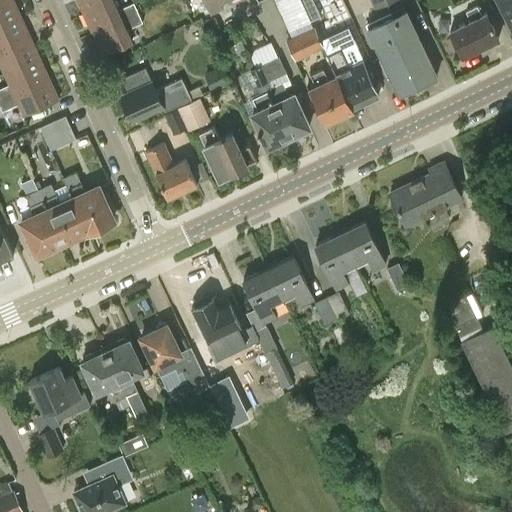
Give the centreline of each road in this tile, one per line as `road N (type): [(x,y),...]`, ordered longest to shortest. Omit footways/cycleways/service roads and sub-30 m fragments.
road 1 (secondary): [(158,249),(511,81)]
road 2 (residential): [(158,249),(43,0)]
road 3 (secondary): [(0,321),(158,249)]
